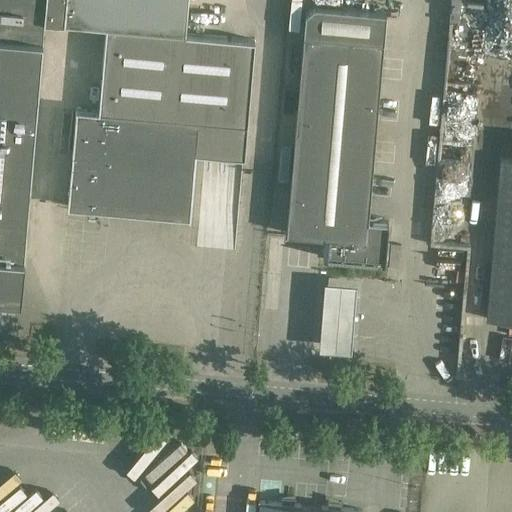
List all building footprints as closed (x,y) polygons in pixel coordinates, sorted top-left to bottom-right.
[(0,0),(0,291),(20,293),(44,21),(45,0),(0,0)] [(45,0),(44,21),(186,34),(188,0),(45,0)] [(299,90),(378,97),(386,12),(314,6),(305,14),(299,90)] [(369,200),(378,97),(299,90),(289,194),(369,200)] [(245,153),(248,125),(76,109),(68,207),(87,208),(87,216),(97,217),(97,209),(213,219),(219,151),(245,153)] [(462,189),(464,178),(468,178),(471,159),(446,155),(443,175),(458,178),(456,188),(462,189)] [(511,158),(500,157),(486,319),(511,321),(511,158)] [(433,193),(432,245),(465,245),(465,194),(433,193)] [(369,200),(289,194),(286,233),(325,237),(366,240),(367,224),(369,200)] [(387,226),(367,224),(366,240),(325,237),(323,262),(383,267),(387,226)] [(362,511),(362,510),(259,501),(258,511),(362,511)]
